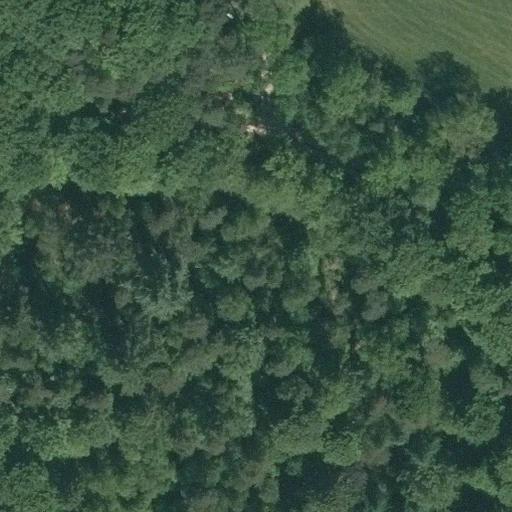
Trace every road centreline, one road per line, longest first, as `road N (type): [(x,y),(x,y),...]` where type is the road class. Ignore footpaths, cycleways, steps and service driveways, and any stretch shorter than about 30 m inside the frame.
road 1 (track): [(0,79),(239,113),(374,165),(511,262)]
road 2 (track): [(481,242),(431,292),(374,325),(292,356),(188,371),(0,374)]
